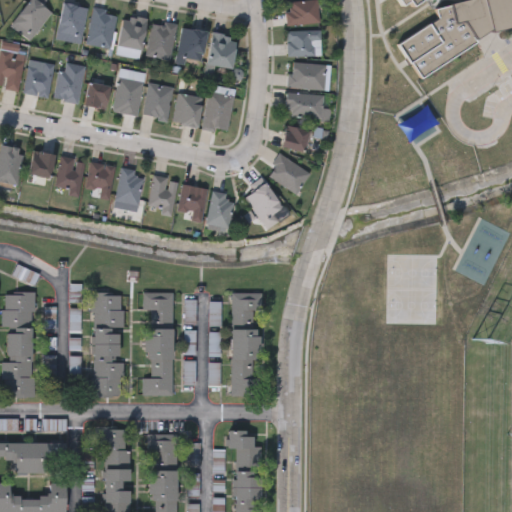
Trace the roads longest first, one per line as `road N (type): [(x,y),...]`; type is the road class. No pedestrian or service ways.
road 1 (residential): [(0,122),(207,163),(239,159),(258,123),(262,41),(254,0)]
road 2 (tertiary): [(289,511),(294,337),(307,263)]
road 3 (tertiary): [(328,209),(353,125),(354,0)]
